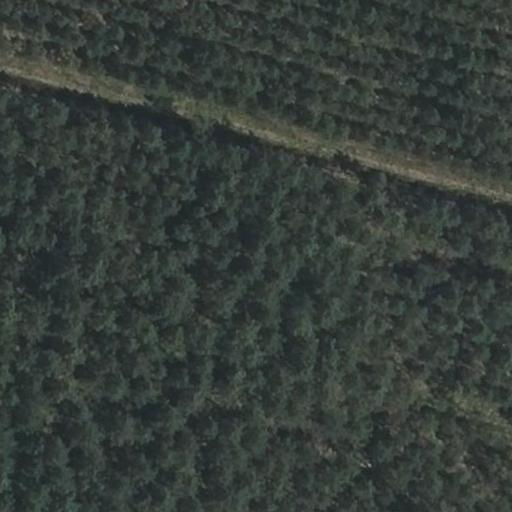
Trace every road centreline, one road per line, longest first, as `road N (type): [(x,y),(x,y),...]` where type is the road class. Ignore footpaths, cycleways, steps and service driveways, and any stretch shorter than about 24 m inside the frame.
road 1 (track): [(0,108),(511,234)]
road 2 (track): [(5,0),(511,129)]
